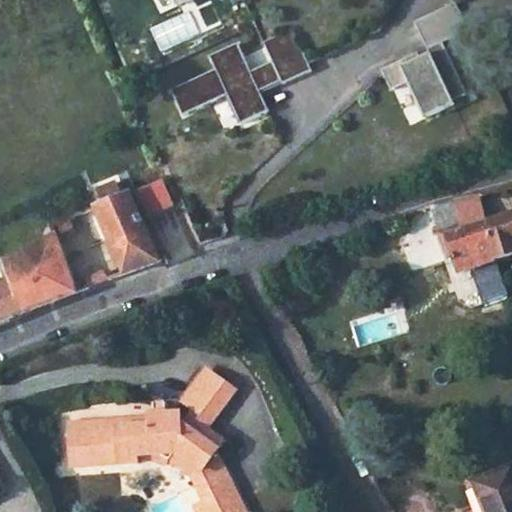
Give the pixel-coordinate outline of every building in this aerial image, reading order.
[(457,5),(416,25),(429,52),(421,56),(418,51),(382,69),(392,89),(406,82),(427,123),(469,101),(442,46),(470,32),(457,5)] [(208,75),(164,96),(176,121),(220,100),(234,130),(270,113),(261,93),(283,83),(284,85),(313,72),(293,30),(265,43),(274,62),(252,72),(239,44),(202,61),(208,75)] [(163,183),(137,195),(147,221),(173,210),(163,183)] [(130,193),(96,210),(125,280),(160,267),(157,261),(167,257),(162,245),(153,249),(130,193)] [(476,201),(457,207),(464,232),(484,226),(476,201)] [(464,232),(446,237),(461,279),(479,273),(481,276),(484,279),(488,280),(493,279),(497,277),(499,273),(499,269),(498,267),(511,262),(511,217),(484,226),(464,232)] [(67,224),(59,228),(55,234),(58,240),(59,243),(72,237),(67,224)] [(58,240),(4,266),(11,286),(24,318),(78,297),(59,243),(58,240)] [(0,290),(0,326),(24,318),(11,286),(0,290)] [(157,419),(122,424),(124,434),(76,440),(80,471),(128,464),(128,467),(141,465),(141,456),(156,453),(171,457),(181,460),(196,470),(208,505),(210,511),(241,511),(224,453),(232,443),(216,428),(246,392),(222,370),(195,402),(203,410),(195,419),(189,419),(188,412),(156,416),(157,419)] [(122,424),(76,430),(76,440),(124,434),(122,424)] [(156,453),(141,456),(141,465),(158,461),(169,462),(171,457),(156,453)] [(511,511),(511,475),(486,485),(496,511),(511,511)]
